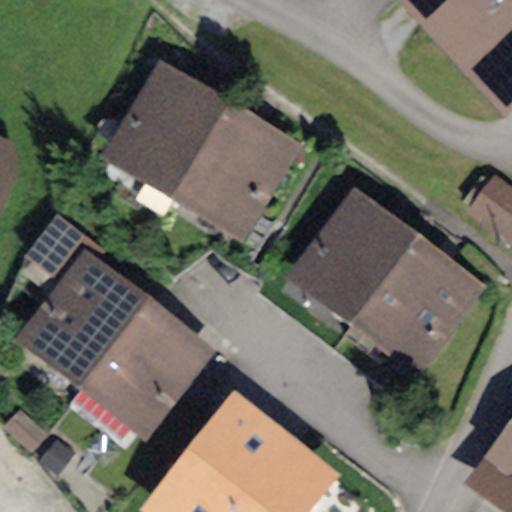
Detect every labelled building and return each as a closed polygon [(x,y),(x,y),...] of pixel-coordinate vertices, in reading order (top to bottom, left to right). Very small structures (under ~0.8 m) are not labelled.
[(511,0),(408,0),(497,96),(511,82),(511,0)] [(167,88),(125,158),(180,191),(223,121),(167,88)] [(235,225),(278,154),(223,121),(180,191),(235,225)] [(511,194),(497,184),(474,215),(507,240),(511,232),(511,194)] [(410,254),(359,215),(309,281),(335,301),(360,320),(410,254)] [(360,320),(386,340),(412,359),(461,293),(410,254),(360,320)] [(89,277),(39,342),(90,382),(140,317),(89,277)] [(309,281),(290,305),(316,325),(335,301),(309,281)] [(335,301),(316,325),(342,345),(360,320),(335,301)] [(141,421),(191,356),(140,317),(90,382),(141,421)] [(360,320),(342,345),(367,364),(386,340),(360,320)] [(386,340),(367,364),(393,384),(412,359),(386,340)] [(238,394),(146,511),(321,511),(347,479),(238,394)] [(511,497),(511,450),(489,480),(511,497)]
